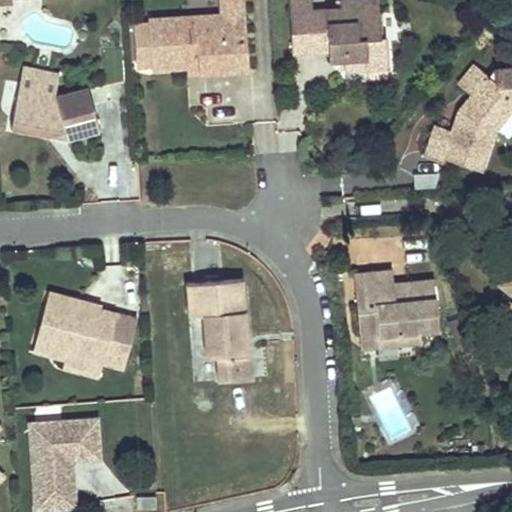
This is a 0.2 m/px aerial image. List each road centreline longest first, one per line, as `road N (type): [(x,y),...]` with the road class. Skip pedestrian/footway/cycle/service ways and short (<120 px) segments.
road 1 (residential): [(0,231),(199,216),(230,220),(271,240),(310,303),(323,511)]
road 2 (residential): [(511,482),(323,511)]
